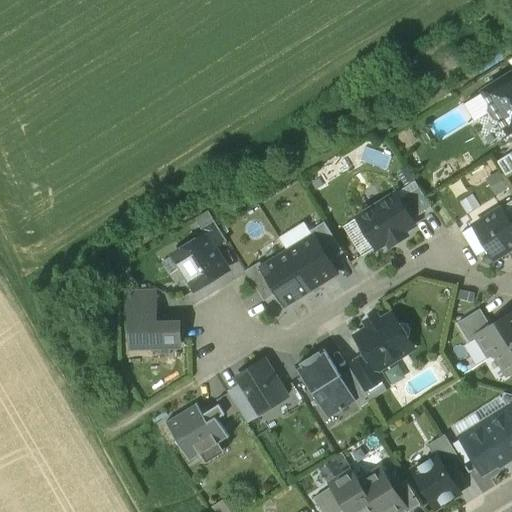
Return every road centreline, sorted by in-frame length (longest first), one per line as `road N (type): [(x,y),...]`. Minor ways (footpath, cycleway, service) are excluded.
road 1 (residential): [(511,278),(424,258),(292,341),(247,334),(206,359)]
road 2 (track): [(136,511),(0,274)]
road 3 (track): [(206,359),(188,385),(96,441)]
